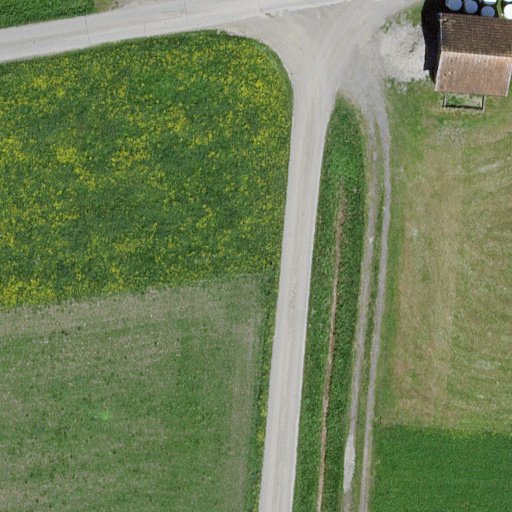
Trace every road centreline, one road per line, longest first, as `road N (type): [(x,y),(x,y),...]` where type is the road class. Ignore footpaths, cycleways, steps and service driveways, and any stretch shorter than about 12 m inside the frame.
road 1 (track): [(358,511),(382,190),(373,123),(318,0)]
road 2 (unclassified): [(0,47),(314,0)]
